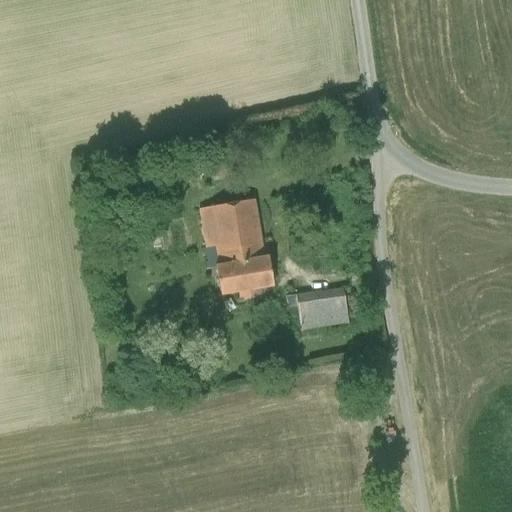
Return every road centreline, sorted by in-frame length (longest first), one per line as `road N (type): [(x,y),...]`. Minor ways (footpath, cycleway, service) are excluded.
road 1 (unclassified): [(356,0),(416,511)]
road 2 (track): [(511,190),(466,185),(377,153)]
